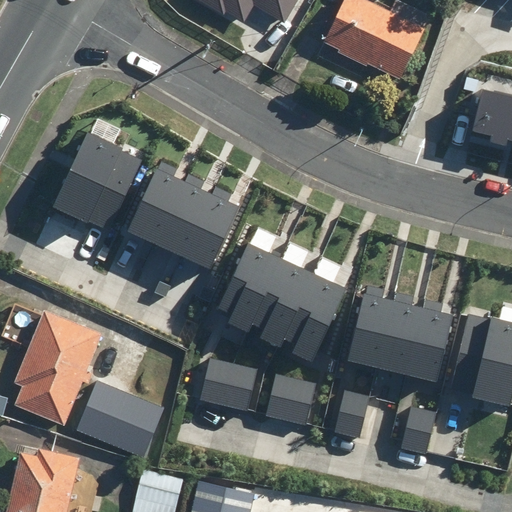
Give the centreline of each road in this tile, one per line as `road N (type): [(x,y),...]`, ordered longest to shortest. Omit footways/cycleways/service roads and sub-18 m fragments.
road 1 (residential): [(53,0),(323,158),(405,191)]
road 2 (residential): [(405,191),(464,44),(511,26)]
